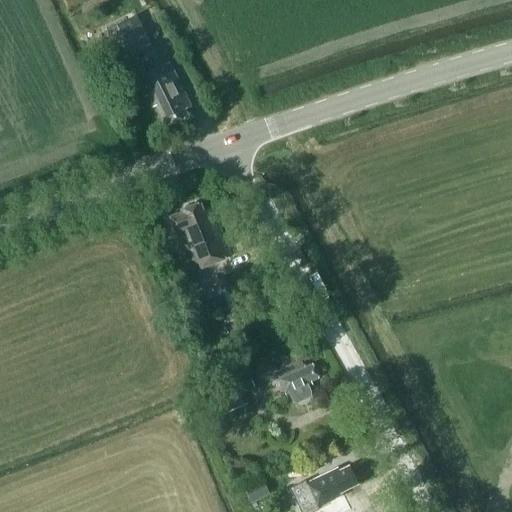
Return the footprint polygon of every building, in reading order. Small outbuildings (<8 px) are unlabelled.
[(127,21),(107,30),(122,63),(143,53),(127,21)] [(156,108),(166,128),(189,117),(186,110),(191,107),(170,63),(136,79),(145,99),(148,97),(154,109),(156,108)] [(204,211),(201,202),(180,210),(181,212),(169,217),(176,234),(182,232),(187,245),(185,246),(195,271),(232,256),(213,207),(204,211)] [(192,270),(172,278),(186,315),(207,307),(192,270)] [(296,351),(269,363),(264,366),(271,382),(277,379),(287,399),(292,397),(293,401),(297,403),(310,397),(311,392),(309,389),(314,386),(311,381),(319,377),(312,363),(304,368),(296,351)] [(250,375),(218,387),(226,410),(245,403),(240,391),(254,385),(250,375)] [(226,418),(209,416),(208,430),(224,432),(226,418)] [(359,486),(349,466),(337,471),(336,468),(306,483),(303,476),(274,491),(284,510),(311,496),(317,510),(342,497),(340,495),(359,486)] [(269,495),(263,480),(245,489),(251,503),(263,497),(269,495)]
